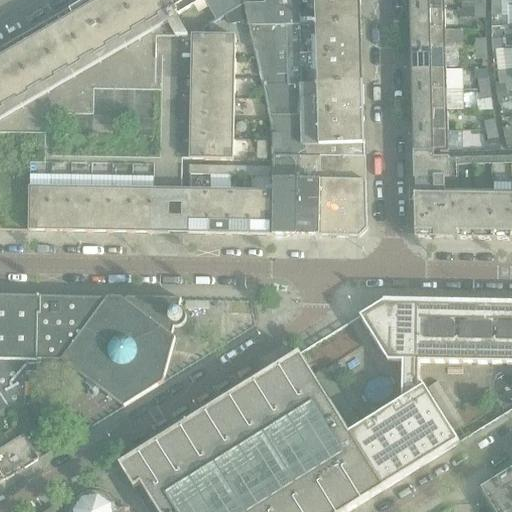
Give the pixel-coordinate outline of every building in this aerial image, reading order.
[(30,203),(31,111),(28,111),(28,105),(32,105),(32,71),(156,74),(156,38),(191,38),(178,16),(168,0),(91,0),(0,53),(0,229),(15,230),(15,214),(30,215),(31,203),(30,203)] [(204,0),(168,0),(178,16),(204,0)] [(231,0),(237,9),(244,4),(240,0),(231,0)] [(360,24),(359,0),(267,0),(264,5),(252,5),(255,0),(247,0),(244,4),(247,22),(248,30),(360,24)] [(444,9),(443,0),(408,0),(409,11),(444,9)] [(485,8),(485,0),(474,0),(474,8),(485,8)] [(244,4),(237,9),(225,16),(229,26),(247,22),(244,4)] [(501,17),(502,7),(491,7),(491,16),(501,17)] [(484,20),(485,8),(474,8),(474,10),(459,10),(459,20),(474,19),(484,20)] [(445,30),(444,9),(409,11),(409,31),(445,30)] [(362,85),(361,54),(360,24),(248,30),(254,53),(262,88),(362,85)] [(511,28),(500,29),(501,40),(502,48),(511,47),(511,28)] [(461,50),(461,31),(445,32),(445,30),(409,31),(410,51),(445,50),(461,50)] [(235,59),(236,38),(206,38),(206,59),(235,59)] [(486,50),(485,40),(474,40),(475,51),(486,50)] [(502,48),(501,40),(491,40),(491,49),(502,48)] [(503,60),(502,48),(491,49),(492,61),(503,60)] [(446,71),(445,50),(410,51),(410,72),(446,71)] [(486,61),(486,50),(475,51),(475,61),(486,61)] [(235,80),(235,59),(206,59),(205,79),(235,80)] [(446,91),(446,71),(410,72),(411,92),(446,91)] [(235,100),(235,80),(205,79),(205,99),(235,100)] [(489,89),(488,80),(477,81),(478,91),(489,89)] [(507,94),(506,83),(495,85),(496,95),(507,94)] [(363,145),(363,116),(362,85),(262,88),(269,118),(274,118),(274,140),(271,140),(271,157),(273,157),(296,158),(319,158),(341,158),(364,159),(363,145)] [(491,100),(489,89),(478,91),(480,101),(491,100)] [(447,111),(446,91),(411,92),(411,113),(447,111)] [(509,104),(507,94),(496,95),(497,105),(509,104)] [(234,120),(235,100),(205,99),(204,120),(234,120)] [(447,132),(447,111),(411,113),(412,133),(447,132)] [(234,141),(234,120),(204,120),(204,140),(234,141)] [(496,130),(494,120),(483,123),(485,132),(496,130)] [(511,137),(511,127),(502,130),(504,140),(511,137)] [(498,152),(498,141),(496,130),(485,132),(489,152),(498,152)] [(448,153),(447,132),(412,133),(412,155),(414,155),(415,155),(415,154),(432,154),(448,153)] [(233,162),(234,141),(204,140),(204,162),(233,162)] [(267,161),(267,143),(256,143),(256,161),(267,161)] [(433,180),(432,159),(432,154),(415,154),(415,155),(414,155),(414,167),(413,167),(413,180),(433,180)] [(295,238),(296,158),(273,157),(273,169),(273,177),(273,194),(273,237),(295,238)] [(415,196),(413,196),(414,233),(421,240),(511,241),(511,157),(432,159),(433,180),(413,180),(413,181),(415,181),(415,196)] [(318,238),(319,183),(319,158),(296,158),(295,238),(318,238)] [(365,159),(364,159),(341,158),(319,158),(319,183),(341,183),(365,183),(365,159)] [(211,176),(211,167),(189,167),(189,176),(211,176)] [(231,177),(231,168),(211,167),(211,176),(231,177)] [(252,177),(252,168),(231,168),(231,177),(252,177)] [(273,177),(273,169),(252,168),(252,177),(273,177)] [(340,239),(341,183),(319,183),(318,238),(340,239)] [(367,231),(365,183),(341,183),(340,239),(359,239),(367,231)] [(210,236),(211,193),(189,192),(188,233),(204,234),(204,236),(210,236)] [(230,237),(231,193),(211,193),(210,236),(211,234),(225,234),(225,236),(230,237)] [(250,237),(251,193),(231,193),(230,237),(231,237),(231,234),(245,234),(245,237),(250,237)] [(273,237),(273,194),(251,193),(250,237),(251,237),(251,234),(266,235),(266,237),(273,237)] [(50,233),(51,204),(31,203),(30,215),(15,214),(15,230),(45,231),(45,233),(50,233)] [(71,234),(71,204),(51,204),(50,233),(51,233),(51,231),(66,231),(66,234),(71,234)] [(92,234),(92,204),(71,204),(71,234),(72,234),(72,231),(86,232),(86,234),(92,234)] [(112,235),(112,205),(92,204),(92,234),(92,232),(106,232),(106,234),(112,235)] [(133,235),(133,205),(112,205),(112,235),(113,232),(127,232),(127,235),(133,235)] [(153,233),(153,205),(133,205),(133,235),(133,232),(147,233),(147,235),(153,235),(153,233)] [(169,233),(169,206),(153,205),(153,233),(169,233)] [(163,384),(175,340),(172,337),(171,337),(173,329),(177,329),(181,328),(184,325),(186,321),(186,320),(185,316),(184,312),(180,310),(179,309),(181,301),(127,300),(125,303),(121,299),(108,299),(107,301),(40,299),(39,298),(38,298),(37,299),(37,300),(36,300),(36,301),(31,301),(26,301),(26,300),(25,299),(0,298),(0,398),(11,415),(18,427),(24,437),(37,430),(23,408),(24,407),(25,373),(36,373),(36,363),(37,363),(37,362),(61,362),(124,408),(163,384)] [(459,444),(419,380),(419,364),(511,365),(511,305),(417,304),(417,306),(406,306),(406,305),(381,305),(359,318),(381,354),(404,354),(402,369),(401,402),(349,435),(384,491),(459,444)] [(350,511),(384,491),(349,435),(299,355),(126,463),(157,511),(350,511)] [(468,434),(437,383),(427,390),(458,440),(468,434)] [(0,420),(11,415),(0,398),(0,420)] [(0,484),(39,460),(24,437),(18,427),(4,436),(9,445),(0,450),(0,484)] [(511,511),(511,469),(479,490),(492,511),(511,511)] [(117,511),(113,504),(109,499),(103,496),(98,494),(92,493),(85,494),(80,497),(75,501),(72,506),(69,511),(117,511)]
